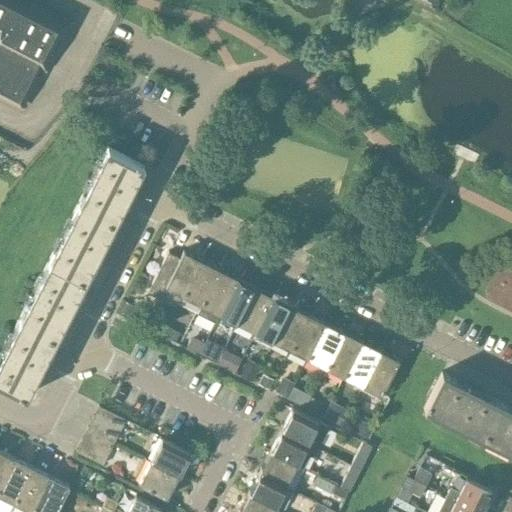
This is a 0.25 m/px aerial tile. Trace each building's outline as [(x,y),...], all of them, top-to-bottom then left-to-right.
[(3,0),(0,0),(0,89),(18,98),(55,26),(3,0)] [(143,163),(106,144),(76,201),(114,220),(143,163)] [(114,220),(76,201),(47,261),(84,279),(114,220)] [(164,285),(183,295),(202,259),(182,249),(179,256),(167,251),(153,279),(164,285)] [(202,259),(183,295),(201,304),(219,268),(202,259)] [(84,279),(47,261),(18,317),(56,335),(84,279)] [(219,268),(201,304),(219,313),(236,276),(219,268)] [(236,276),(219,313),(237,322),(255,286),(236,276)] [(255,286),(237,322),(254,331),(272,295),(255,286)] [(272,295),(254,331),(272,340),(290,304),(272,295)] [(118,311),(129,317),(135,307),(124,301),(118,311)] [(290,304),(272,340),(290,349),(308,312),(290,304)] [(308,312),(290,349),(308,358),(326,322),(308,312)] [(56,335),(18,317),(0,353),(0,382),(4,385),(25,395),(56,335)] [(326,322),(308,358),(325,367),(343,330),(326,322)] [(166,324),(161,333),(175,341),(180,331),(166,324)] [(343,330),(325,367),(343,376),(361,340),(343,330)] [(188,334),(183,345),(198,352),(203,342),(188,334)] [(361,340),(343,376),(361,385),(379,349),(361,340)] [(202,354),(215,361),(220,349),(207,343),(202,354)] [(228,348),(221,361),(233,367),(240,354),(228,348)] [(379,349),(361,385),(379,394),(398,358),(379,349)] [(247,358),(240,373),(252,379),(259,364),(247,358)] [(481,437),(500,401),(441,371),(422,408),(423,408),(452,423),(481,437)] [(262,373),(257,382),(268,387),(273,378),(262,373)] [(282,376),(275,391),(287,397),(292,386),(294,382),(282,376)] [(287,397),(304,405),(309,395),(310,394),(292,386),(287,397)] [(309,395),(304,405),(317,411),(322,402),(309,395)] [(330,400),(323,415),(341,424),(348,409),(330,400)] [(511,452),(511,406),(500,401),(481,437),(511,452)] [(98,404),(85,428),(113,441),(125,418),(98,404)] [(291,407),(280,429),(317,448),(328,425),(316,420),(291,407)] [(354,416),(347,426),(367,437),(373,426),(354,416)] [(85,428),(74,450),(102,464),(113,441),(85,428)] [(269,450),(295,463),(302,467),(308,454),(313,456),(317,448),(280,429),(269,450)] [(161,436),(149,459),(177,473),(188,451),(161,436)] [(362,440),(350,464),(358,468),(370,444),(362,440)] [(0,449),(0,484),(14,456),(0,449)] [(269,450),(258,472),(284,485),(295,463),(269,450)] [(14,456),(0,484),(0,506),(9,510),(13,502),(14,502),(32,466),(14,456)] [(165,496),(177,473),(149,459),(137,482),(165,496)] [(348,488),(358,468),(350,464),(339,485),(348,488)] [(32,466),(14,502),(31,511),(50,475),(32,466)] [(418,466),(412,478),(424,484),(430,473),(418,466)] [(306,469),(302,476),(311,480),(314,474),(306,469)] [(258,472),(247,493),(273,506),(284,485),(258,472)] [(50,475),(31,511),(33,511),(53,511),(68,484),(50,475)] [(335,484),(316,475),(312,483),(330,492),(335,484)] [(465,476),(453,499),(479,511),(480,511),(491,490),(465,476)] [(406,489),(419,496),(424,484),(412,478),(408,485),(406,489)] [(347,490),(335,484),(330,492),(343,498),(347,490)] [(247,493),(237,511),(269,511),(273,506),(247,493)] [(134,494),(125,511),(156,511),(160,507),(134,494)] [(479,511),(453,499),(445,495),(435,511),(479,511)] [(106,496),(102,505),(112,510),(117,502),(106,496)] [(410,511),(411,511),(415,506),(401,499),(398,506),(410,511)] [(311,511),(323,511),(327,506),(316,501),(310,511),(311,511)]
